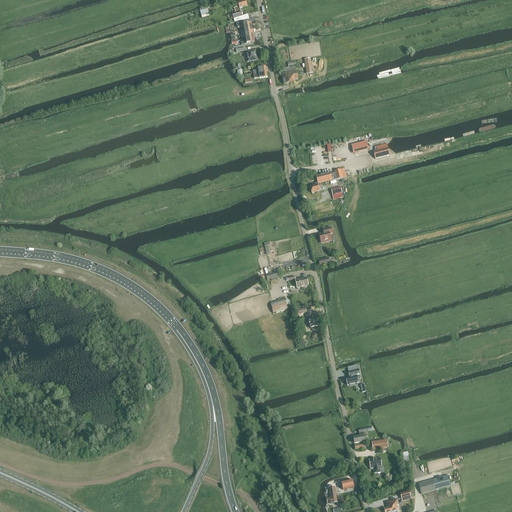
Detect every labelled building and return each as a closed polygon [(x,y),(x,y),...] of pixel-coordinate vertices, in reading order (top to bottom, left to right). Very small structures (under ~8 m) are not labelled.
[(234,22),(236,22),(249,20),(248,15),(244,16),(242,17),(240,12),(241,11),(240,8),(247,6),(247,3),(247,2),(246,1),(246,0),(238,3),(239,7),(234,8),(236,13),(232,14),(234,19),(234,22)] [(199,9),(202,19),(210,16),(207,7),(199,9)] [(243,27),(244,29),(252,28),(251,23),(250,23),(249,20),(236,22),(237,28),(243,27)] [(246,52),(248,62),(258,60),(256,50),(246,52)] [(313,71),(309,56),(304,58),(308,72),(313,71)] [(294,80),(298,80),(297,72),(282,74),(284,84),(294,83),(294,80)] [(369,150),(368,148),(367,141),(355,144),(357,152),(357,153),(369,150)] [(388,148),(377,151),(373,152),(375,159),(390,155),(388,148)] [(341,170),(335,171),(337,180),(343,178),(342,177),(344,176),(344,178),(355,176),(352,167),(344,169),(344,172),(342,172),(342,171),(341,171),(341,170)] [(318,185),(310,187),(311,189),(310,190),(311,192),(312,193),(320,191),(319,187),(321,187),(320,185),(320,184),(332,181),(330,172),(330,173),(316,176),(318,184),(318,185)] [(341,186),(332,188),(333,196),(343,194),(341,186)] [(319,235),(321,242),(331,240),(330,234),(332,234),(331,228),(324,230),(325,233),(319,235)] [(266,275),(268,281),(279,277),(278,271),(266,275)] [(295,281),(297,288),(308,285),(307,278),(295,281)] [(270,303),(273,314),(288,310),(285,299),(270,303)] [(309,319),(310,324),(310,328),(319,326),(317,318),(315,318),(314,315),(306,316),(307,320),(306,320),(309,319)] [(350,378),(345,379),(347,386),(349,385),(349,386),(350,386),(350,385),(356,384),(357,384),(359,383),(357,375),(360,375),(359,370),(348,373),(349,377),(350,377),(350,378)] [(349,393),(349,394),(350,395),(349,395),(349,396),(349,397),(349,399),(350,399),(350,400),(358,398),(357,393),(359,392),(360,393),(366,392),(364,384),(361,385),(361,386),(356,388),(356,392),(349,393)] [(353,438),(354,444),(365,442),(363,433),(372,431),(371,427),(358,430),(359,433),(360,437),(353,438)] [(372,442),(373,450),(388,448),(387,440),(372,442)] [(369,460),(371,468),(373,468),(374,473),(381,472),(380,467),(381,467),(380,458),(369,460)] [(420,483),(418,483),(421,493),(442,488),(439,478),(433,479),(432,476),(419,480),(420,483)] [(352,480),(341,483),(343,490),(354,487),(352,480)] [(329,492),(330,492),(332,499),(327,500),(327,503),(337,502),(337,499),(336,499),(334,486),(329,487),(329,492)] [(397,500),(386,503),(387,508),(384,509),(384,511),(395,511),(398,511),(397,506),(399,506),(397,500)]
